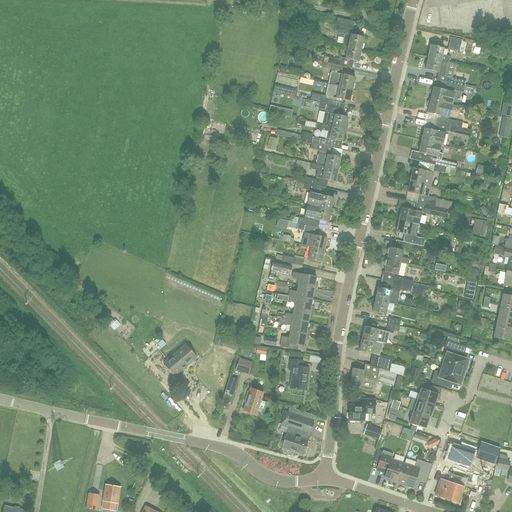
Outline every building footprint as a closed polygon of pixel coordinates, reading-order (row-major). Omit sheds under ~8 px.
[(341,46),(348,47),(361,50),(364,38),(351,35),(354,22),(337,18),(334,31),(344,33),(341,46)] [(450,38),(448,49),(466,53),(469,39),(463,38),(462,40),(450,38)] [(431,46),(428,58),(448,62),(449,62),(450,57),(442,55),(444,48),(431,46)] [(358,62),(361,50),(348,47),(345,59),(341,58),(340,60),(328,57),(324,57),(323,62),(351,69),(353,61),(358,62)] [(445,74),(448,62),(428,58),(425,69),(438,72),(445,74)] [(347,68),(351,69),(323,62),(327,63),(326,69),(331,70),(328,85),(351,90),(354,78),(343,75),(344,74),(345,74),(347,68)] [(466,81),(454,79),(442,76),(441,82),(465,87),(466,81)] [(463,93),(465,87),(441,82),(439,90),(434,89),(431,101),(451,105),(454,93),(452,93),(453,91),(463,93)] [(349,102),(351,90),(328,85),(325,99),(319,98),(318,103),(343,109),(345,101),(349,102)] [(428,113),(448,118),(451,105),(431,101),(428,113)] [(347,118),(342,116),(343,109),(318,103),(317,109),(325,111),(322,125),(318,124),(317,124),(345,130),(347,118)] [(463,123),(456,122),(445,119),(437,117),(436,123),(464,130),(464,129),(462,128),(463,123)] [(422,141),(443,146),(446,132),(453,133),(454,133),(463,135),(464,130),(436,123),(434,131),(425,129),(422,141)] [(344,135),(345,130),(317,124),(316,129),(327,132),(326,139),(329,139),(342,142),(342,141),(344,142),(346,141),(346,137),(345,135),(344,135)] [(439,153),(441,146),(443,146),(422,141),(419,153),(438,157),(442,158),(443,154),(439,153)] [(450,142),(449,152),(458,154),(460,144),(450,142)] [(331,156),(333,148),(311,143),(310,149),(319,151),(316,165),(312,164),(338,170),(340,158),(331,156)] [(348,152),(347,144),(338,145),(339,153),(348,152)] [(456,170),(457,165),(447,162),(435,159),(434,165),(446,168),(456,170)] [(335,182),(338,170),(312,164),(311,169),(317,171),(316,178),(322,179),(335,182)] [(444,173),(446,168),(434,165),(433,171),(444,173)] [(413,169),(410,181),(430,186),(433,173),(413,169)] [(318,181),(306,178),(300,176),(299,182),(316,186),(318,181)] [(428,197),(430,186),(410,181),(408,193),(419,196),(417,203),(449,211),(450,210),(435,207),(437,199),(428,197)] [(326,188),(316,186),(299,182),(296,182),(295,187),(303,189),(303,191),(311,192),(308,205),(331,210),(333,198),(324,196),(326,188)] [(342,186),(341,193),(354,194),(354,188),(342,186)] [(448,219),(449,211),(417,203),(417,204),(416,203),(414,211),(401,208),(399,220),(419,225),(419,224),(421,213),(448,219)] [(328,222),(331,210),(308,205),(304,221),(298,219),(297,224),(319,229),(321,221),(328,222)] [(416,237),(419,225),(399,220),(396,233),(416,237)] [(326,238),(317,236),(319,229),(297,224),(297,225),(288,223),(287,227),(305,231),(305,233),(302,246),(323,251),(326,238)] [(422,253),(424,242),(412,239),(410,250),(422,253)] [(321,263),(323,251),(302,246),(302,247),(310,249),(308,260),(321,263)] [(390,248),(390,249),(389,249),(387,249),(386,250),(386,252),(386,253),(387,255),(389,255),(387,260),(400,263),(408,265),(410,259),(401,257),(403,251),(390,248)] [(511,249),(505,248),(503,257),(509,258),(506,272),(511,272),(511,249)] [(284,256),(282,261),(302,266),(304,258),(294,256),(294,258),(284,256)] [(397,275),(400,263),(387,260),(387,261),(386,260),(385,261),(384,262),(383,264),(384,265),(385,267),(386,267),(385,272),(397,275)] [(415,260),(412,269),(422,272),(425,263),(415,260)] [(273,263),(270,276),(274,277),(275,271),(290,275),(292,267),(273,263)] [(511,287),(511,272),(506,272),(503,285),(511,287)] [(299,280),(298,286),(316,289),(317,284),(315,284),(316,277),(293,273),(292,278),(299,280)] [(413,281),(401,278),(394,277),(393,283),(412,287),(413,281)] [(400,290),(410,293),(412,287),(393,283),(391,291),(378,288),(375,300),(396,305),(400,290)] [(315,294),(316,289),(298,286),(297,292),(290,291),(289,296),(312,300),(313,294),(315,294)] [(511,296),(503,295),(501,305),(511,307),(511,296)] [(311,307),(312,300),(289,296),(288,301),(295,303),(294,309),(312,312),(313,307),(311,307)] [(385,315),(388,303),(396,305),(375,300),(372,312),(385,315)] [(511,319),(511,307),(501,305),(499,316),(511,319)] [(311,317),(312,312),(294,309),(293,315),(286,314),(285,319),(307,323),(309,317),(311,317)] [(511,330),(511,319),(499,316),(496,327),(511,330)] [(306,329),(307,323),(285,319),(284,325),(291,326),(290,332),(308,335),(309,330),(306,329)] [(398,332),(399,326),(388,323),(386,330),(398,332)] [(389,333),(381,331),(378,330),(365,327),(362,339),(383,344),(383,343),(387,344),(388,339),(389,333)] [(510,341),(511,330),(496,327),(494,338),(510,341)] [(307,340),(308,335),(290,332),(289,338),(282,337),(280,347),(297,350),(297,346),(303,347),(305,340),(307,340)] [(240,343),(225,338),(222,347),(237,352),(240,343)] [(381,352),(383,344),(362,339),(359,351),(372,354),(370,365),(396,374),(403,376),(405,368),(391,364),(392,358),(380,356),(380,352),(381,352)] [(448,349),(443,365),(464,372),(464,371),(466,371),(469,363),(467,362),(468,360),(455,356),(459,345),(446,341),(444,348),(448,349)] [(174,376),(196,357),(186,345),(164,364),(174,376)] [(239,358),(236,370),(248,374),(252,362),(239,358)] [(303,361),(290,359),(281,358),(280,366),(289,367),(288,370),(292,370),(290,389),(306,391),(309,368),(302,367),(303,361)] [(393,387),(396,374),(370,365),(365,364),(363,371),(353,369),(350,384),(361,386),(363,378),(377,381),(393,387)] [(463,374),(464,372),(443,365),(440,373),(435,371),(431,382),(443,387),(445,380),(459,385),(460,383),(462,384),(465,375),(463,374)] [(421,389),(417,400),(434,406),(438,394),(427,390),(428,385),(417,381),(415,387),(421,389)] [(446,384),(444,392),(454,395),(456,386),(446,384)] [(243,411),(256,415),(263,392),(251,388),(249,395),(247,394),(245,402),(246,403),(243,411)] [(397,404),(404,407),(407,399),(400,396),(397,404)] [(375,414),(376,400),(362,400),(362,405),(349,405),(349,421),(364,421),(365,414),(375,414)] [(430,418),(434,406),(417,400),(413,412),(430,418)] [(304,454),(315,421),(285,412),(281,425),(289,427),(287,434),(286,433),(282,447),(304,454)] [(426,429),(430,418),(413,412),(409,424),(426,429)] [(383,430),(367,424),(363,435),(379,440),(383,430)] [(439,445),(441,441),(437,440),(428,444),(431,449),(439,445)] [(486,457),(493,458),(494,452),(504,454),(506,444),(489,441),(486,457)] [(453,446),(448,461),(471,468),(476,454),(453,446)] [(379,463),(377,467),(387,470),(384,479),(397,483),(404,464),(391,460),(393,454),(383,451),(379,463)] [(496,468),(508,471),(510,461),(498,459),(496,468)] [(425,483),(431,465),(417,460),(414,468),(404,464),(397,483),(401,484),(402,486),(405,487),(407,486),(413,488),(415,480),(425,483)] [(441,479),(436,495),(459,503),(464,488),(459,486),(462,478),(450,474),(447,482),(441,479)] [(109,502),(118,504),(120,487),(105,485),(103,501),(102,508),(108,509),(109,502)] [(100,496),(89,494),(86,510),(98,511),(100,496)]
